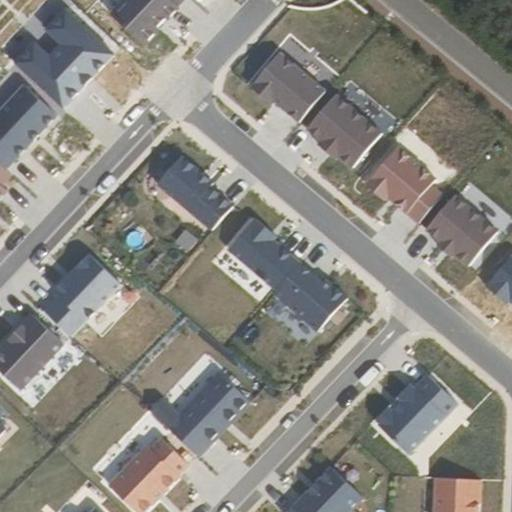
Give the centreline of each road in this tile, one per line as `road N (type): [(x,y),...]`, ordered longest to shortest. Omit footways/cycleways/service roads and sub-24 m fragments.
road 1 (residential): [(175,88),(422,299)]
road 2 (residential): [(219,511),(422,299)]
road 3 (residential): [(175,88),(0,276)]
road 4 (residential): [(399,0),(511,93)]
